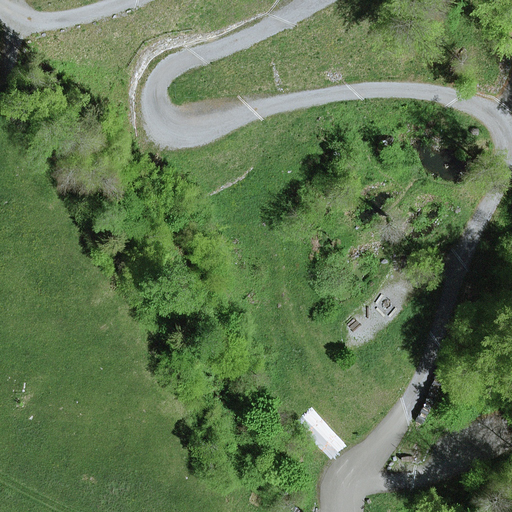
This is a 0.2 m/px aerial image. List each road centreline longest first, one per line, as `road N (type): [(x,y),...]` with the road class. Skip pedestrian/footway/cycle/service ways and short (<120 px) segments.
road 1 (track): [(299,0),(235,37),(175,58),(152,78),(147,103),(164,125),(197,129),(357,89),(421,90),(466,102),(499,123),(503,151),(432,361),(353,503)]
road 2 (unclassified): [(353,503),(511,445)]
road 3 (track): [(0,0),(23,16),(119,0)]
